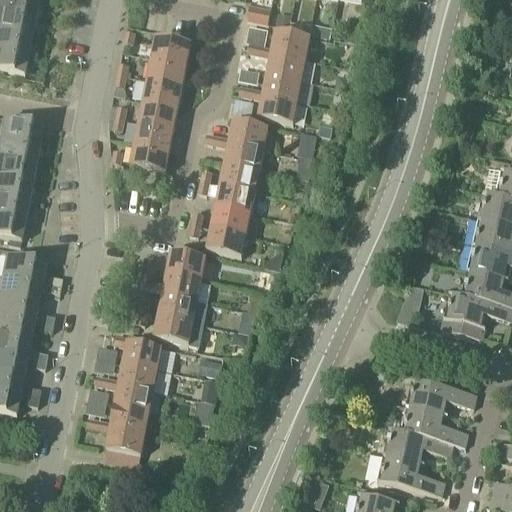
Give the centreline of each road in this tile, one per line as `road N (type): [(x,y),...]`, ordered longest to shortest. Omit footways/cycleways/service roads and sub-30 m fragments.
road 1 (residential): [(92,224),(173,240),(195,127),(215,103),(231,20),(126,0)]
road 2 (tertiary): [(338,332),(413,156),(451,0)]
road 3 (residential): [(92,224),(40,511)]
road 4 (tertiary): [(252,511),(338,332)]
road 5 (residential): [(338,332),(495,375)]
road 6 (residential): [(462,511),(495,375)]
road 7 (residential): [(108,0),(84,123)]
